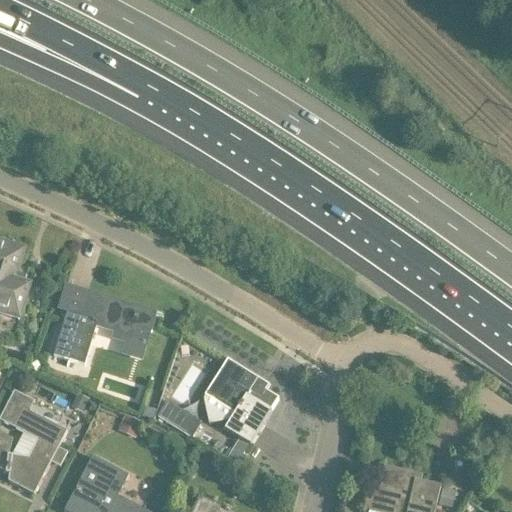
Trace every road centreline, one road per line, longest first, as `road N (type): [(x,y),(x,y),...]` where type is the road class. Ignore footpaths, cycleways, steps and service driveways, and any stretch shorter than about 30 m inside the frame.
road 1 (motorway): [(511,270),(275,107),(84,0)]
road 2 (motorway): [(148,86),(511,329)]
road 3 (residential): [(0,180),(144,248),(343,367)]
road 4 (residential): [(343,367),(372,348),(407,349),(511,421)]
road 5 (motorway): [(0,10),(148,86)]
road 6 (motorway): [(0,32),(148,86)]
road 7 (residential): [(309,511),(343,367)]
